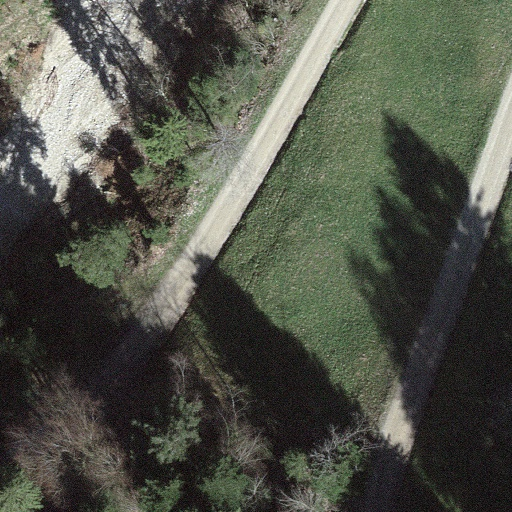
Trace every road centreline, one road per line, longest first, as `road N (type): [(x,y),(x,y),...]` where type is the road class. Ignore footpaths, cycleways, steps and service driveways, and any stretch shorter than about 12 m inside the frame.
road 1 (track): [(348,0),(172,288),(0,458)]
road 2 (track): [(375,511),(381,465),(511,119)]
